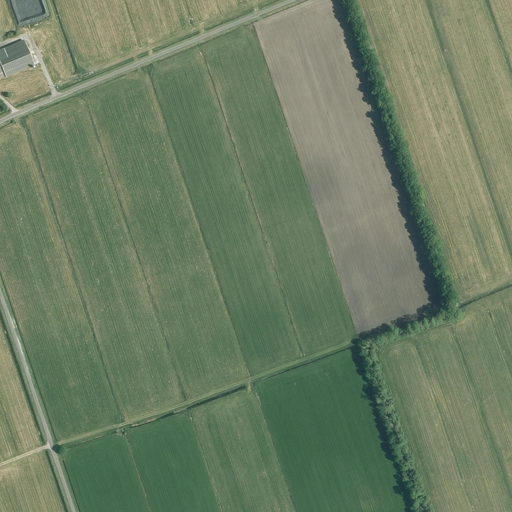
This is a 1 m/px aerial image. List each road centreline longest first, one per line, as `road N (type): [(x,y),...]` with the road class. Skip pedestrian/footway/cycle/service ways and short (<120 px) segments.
road 1 (unclassified): [(0,121),(293,0)]
road 2 (unclassified): [(73,511),(0,295)]
